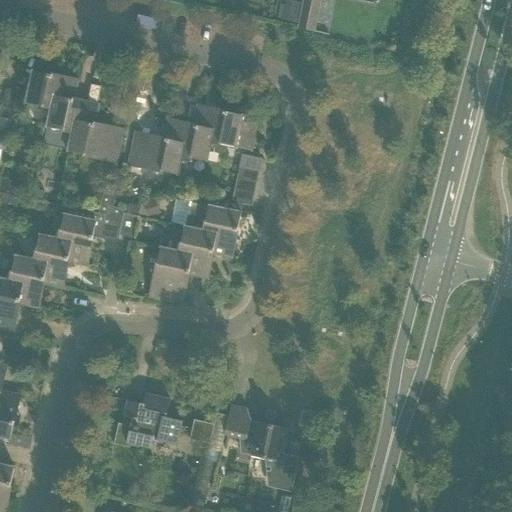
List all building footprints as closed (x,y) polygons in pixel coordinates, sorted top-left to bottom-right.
[(321,0),(303,0),(302,5),(320,8),(321,0)] [(286,1),(282,20),(297,23),(302,4),(286,1)] [(54,95),(73,99),(77,80),(32,71),(26,103),(50,108),(51,108),(54,95)] [(5,102),(5,107),(9,108),(16,109),(19,91),(6,89),(3,101),(5,102)] [(98,105),(73,99),(54,95),(51,108),(50,108),(46,127),(71,132),(72,132),(75,120),(94,124),(98,105)] [(198,106),(194,125),(214,129),(211,142),(232,147),(236,148),(251,151),(257,124),(241,121),(243,116),(198,106)] [(0,116),(0,130),(9,132),(12,119),(0,116)] [(122,130),(94,124),(75,120),(72,132),(71,132),(67,152),(116,162),(122,130)] [(169,120),(165,138),(185,143),(182,156),(207,161),(211,142),(214,129),(194,125),(169,120)] [(0,132),(0,148),(8,150),(11,135),(0,132)] [(136,133),(132,152),(130,165),(178,175),(182,156),(185,143),(165,138),(165,139),(136,133)] [(262,159),(242,155),(240,166),(259,170),(262,159)] [(237,178),(257,182),(259,170),(240,166),(237,178)] [(120,171),(106,168),(104,180),(118,183),(120,171)] [(235,189),(254,194),(257,182),(237,178),(235,189)] [(1,179),(0,185),(0,190),(15,193),(18,183),(1,179)] [(42,199),(44,190),(35,188),(33,197),(42,199)] [(252,206),(254,194),(235,189),(232,201),(242,203),(252,206)] [(0,192),(0,202),(9,204),(11,194),(0,192)] [(119,232),(124,213),(124,210),(113,208),(116,196),(103,193),(99,214),(57,205),(54,217),(65,219),(61,240),(71,243),(67,261),(87,265),(94,231),(107,233),(107,229),(119,232)] [(190,202),(185,226),(205,231),(200,250),(213,252),(213,253),(232,257),(241,212),(240,212),(242,203),(232,201),(200,195),(190,202)] [(157,200),(145,203),(148,216),(160,213),(157,200)] [(124,210),(124,213),(136,216),(139,206),(126,204),(124,210)] [(119,232),(118,236),(134,239),(138,217),(136,216),(124,213),(119,232)] [(176,271),(188,274),(207,278),(213,253),(213,252),(200,250),(205,231),(185,226),(180,252),(176,271)] [(71,243),(61,240),(40,236),(34,261),(47,264),(43,282),(62,286),(67,261),(71,243)] [(182,302),(188,274),(176,271),(180,252),(160,248),(150,296),(182,302)] [(16,257),(11,281),(23,284),(19,303),(38,307),(43,282),(47,264),(34,261),(16,257)] [(11,281),(0,278),(0,328),(13,332),(19,303),(23,284),(11,281)] [(0,438),(10,440),(19,396),(0,392),(0,391),(0,438)] [(118,424),(113,444),(129,448),(130,443),(146,446),(150,447),(152,439),(176,445),(177,440),(182,421),(166,417),(170,400),(146,394),(143,404),(128,400),(122,425),(118,424)] [(247,455),(251,456),(265,459),(266,467),(277,466),(272,488),(291,492),(299,457),(286,454),(283,450),(288,428),(258,422),(258,425),(250,423),(251,419),(247,409),(231,405),(226,425),(224,434),(251,440),(247,455)] [(193,420),(189,439),(210,444),(214,425),(193,420)] [(197,497),(189,503),(203,507),(214,460),(206,459),(197,497)] [(0,464),(0,510),(4,511),(14,467),(0,464)]
